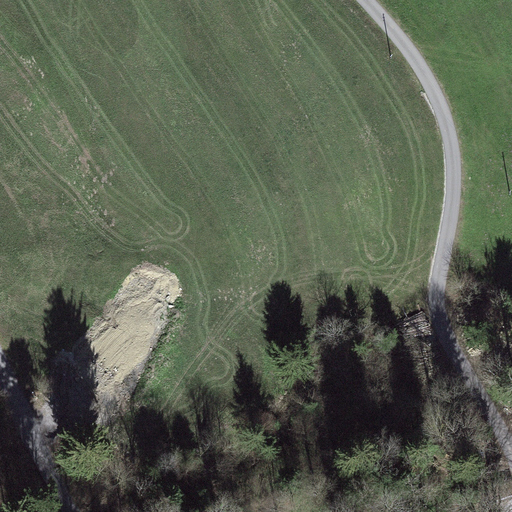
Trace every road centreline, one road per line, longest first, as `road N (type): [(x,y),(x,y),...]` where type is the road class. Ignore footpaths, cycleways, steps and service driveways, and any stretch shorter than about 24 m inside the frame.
road 1 (track): [(511,482),(438,325),(438,252),(454,148),(421,75),(353,0)]
road 2 (unclassified): [(0,363),(91,511)]
